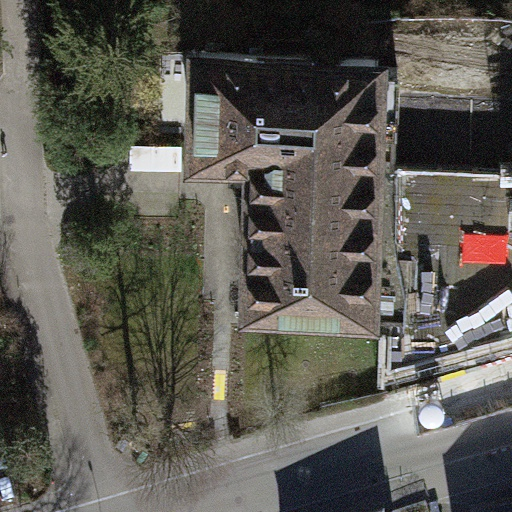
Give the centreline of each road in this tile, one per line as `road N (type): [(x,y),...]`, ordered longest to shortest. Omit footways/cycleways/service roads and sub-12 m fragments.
road 1 (residential): [(106,511),(23,214),(18,0)]
road 2 (residential): [(162,511),(511,412)]
